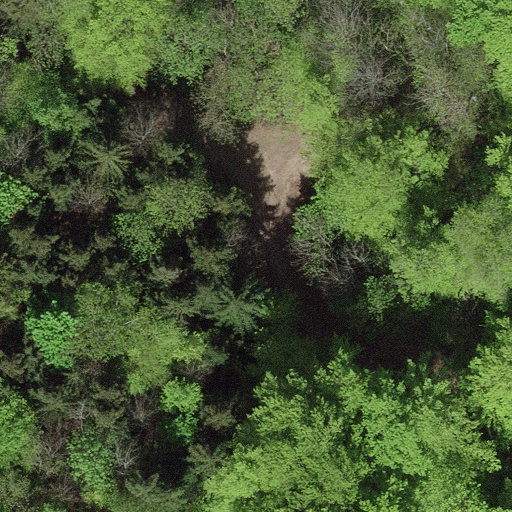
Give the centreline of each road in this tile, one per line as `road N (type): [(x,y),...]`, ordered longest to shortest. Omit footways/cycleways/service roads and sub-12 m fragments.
road 1 (track): [(511,444),(390,377),(304,297),(251,159)]
road 2 (track): [(251,159),(0,42)]
road 3 (track): [(251,159),(511,132)]
